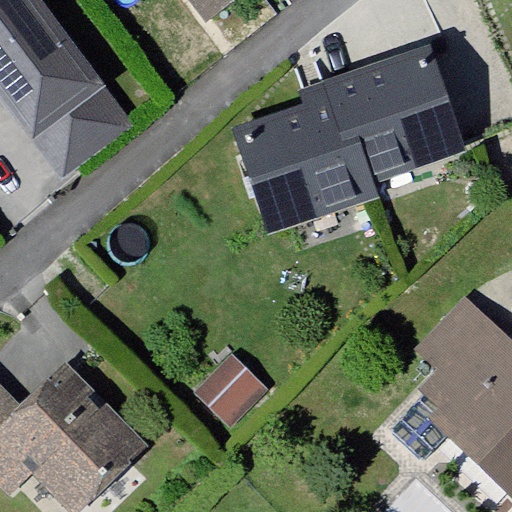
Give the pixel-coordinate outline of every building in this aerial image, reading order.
[(33,0),(0,0),(0,102),(63,184),(132,126),(33,0)] [(184,0),(202,27),(235,0),(184,0)] [(304,111),(217,138),(261,248),(362,211),(358,194),(446,158),(408,53),(298,90),(304,111)] [(414,433),(503,511),(511,511),(511,365),(454,311),(407,365),(428,385),(408,407),(424,420),(414,433)] [(241,421),(270,379),(232,353),(203,394),(241,421)] [(0,507),(22,488),(45,511),(74,511),(135,455),(57,372),(7,418),(0,410),(0,507)]
